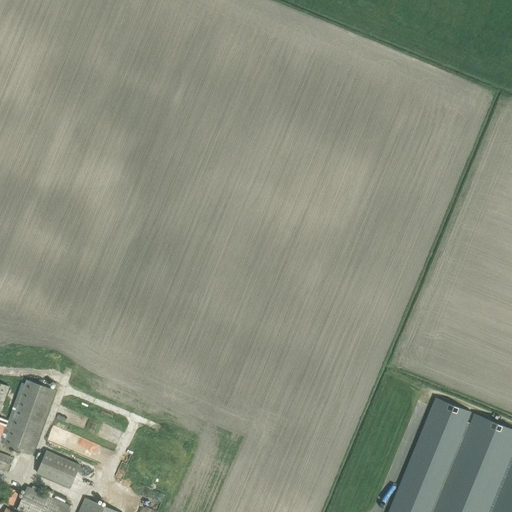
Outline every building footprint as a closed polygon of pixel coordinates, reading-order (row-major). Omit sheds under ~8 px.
[(0,437),(0,442),(4,444),(32,454),(55,389),(26,379),(5,439),(0,438),(0,437)] [(0,382),(0,468),(7,471),(13,457),(0,451),(0,415),(10,386),(0,382)] [(433,408),(390,511),(511,511),(511,440),(510,440),(511,435),(511,426),(484,415),(479,427),(459,419),(464,407),(446,399),(441,412),(433,408)] [(37,473),(70,488),(81,465),(47,450),(37,473)] [(17,510),(21,511),(66,511),(70,506),(40,492),(43,487),(34,483),(32,488),(28,486),(17,510)] [(3,501),(13,506),(19,491),(9,487),(3,501)] [(117,511),(86,498),(79,511),(117,511)]
